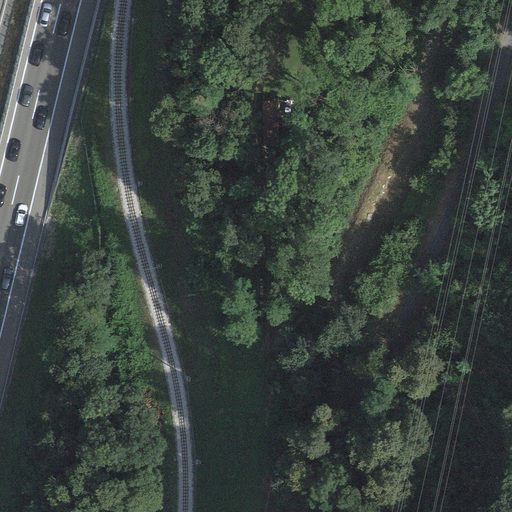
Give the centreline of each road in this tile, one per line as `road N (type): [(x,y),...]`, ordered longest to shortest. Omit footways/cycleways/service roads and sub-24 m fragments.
road 1 (track): [(292,511),(402,316),(511,58)]
road 2 (motorway): [(0,251),(60,0)]
